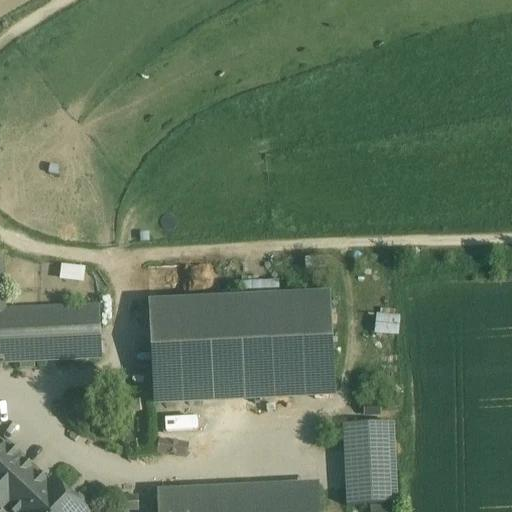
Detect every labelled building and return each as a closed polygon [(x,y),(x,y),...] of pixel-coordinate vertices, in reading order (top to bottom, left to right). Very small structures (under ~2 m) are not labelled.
[(0,362),(101,358),(99,311),(2,316),(0,261),(0,260),(0,362)] [(62,282),(87,283),(87,268),(63,267),(62,282)] [(329,298),(148,308),(153,397),(334,387),(329,298)] [(356,345),(375,339),(368,317),(349,322),(356,345)] [(393,426),(344,428),(346,508),(395,506),(393,426)] [(0,455),(0,511),(87,511),(89,508),(79,500),(73,501),(55,484),(51,488),(8,448),(0,455)] [(319,511),(319,489),(159,496),(159,511),(319,511)] [(137,500),(117,500),(117,511),(130,511),(137,511),(137,500)]
